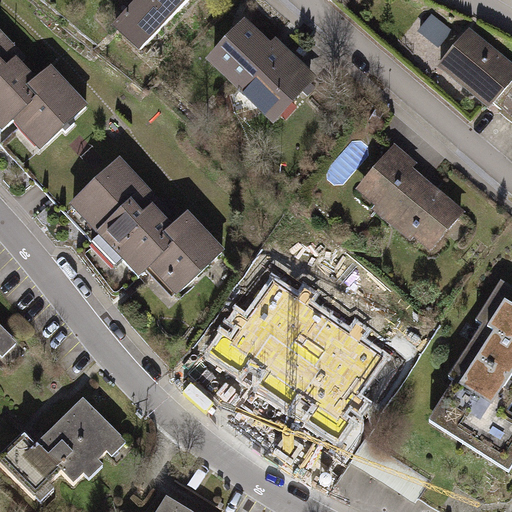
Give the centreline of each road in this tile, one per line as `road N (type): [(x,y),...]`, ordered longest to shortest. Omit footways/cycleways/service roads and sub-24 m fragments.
road 1 (residential): [(0,220),(142,396),(300,511)]
road 2 (residential): [(511,183),(307,0)]
